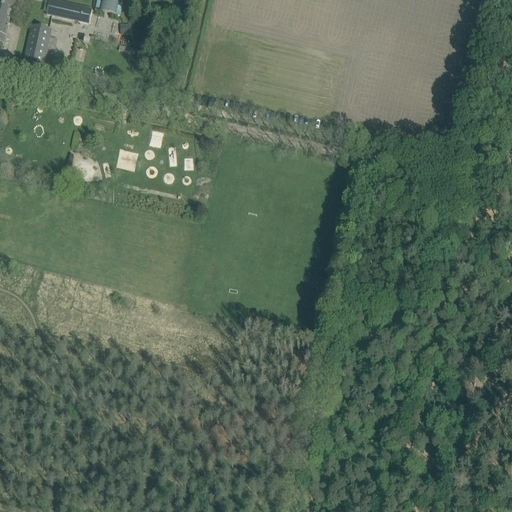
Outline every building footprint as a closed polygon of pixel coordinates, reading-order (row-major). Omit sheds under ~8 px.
[(14,9),(16,0),(14,0),(0,0),(0,42),(4,43),(12,8),(14,9)] [(95,0),(94,10),(119,15),(121,0),(95,0)] [(90,24),(93,11),(50,1),(47,15),(90,24)] [(131,25),(120,26),(120,35),(131,35),(131,25)] [(24,62),(22,73),(39,77),(42,66),(43,66),(45,59),(53,60),(58,39),(50,37),(51,30),(31,26),(23,62),(24,62)] [(404,177),(400,196),(406,198),(411,179),(404,177)]
